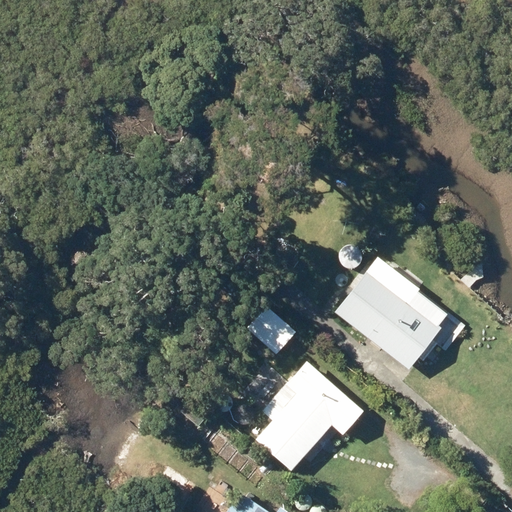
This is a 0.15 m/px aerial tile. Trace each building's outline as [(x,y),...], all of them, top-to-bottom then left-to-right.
[(372,337),(370,340),(377,346),(379,343),(407,364),(419,348),(423,352),(440,329),(437,326),(440,322),(436,319),(442,312),(422,296),(425,292),(412,282),(404,293),(366,264),(333,308),(372,337)] [(266,304),(246,328),(273,351),(293,327),(266,304)] [(275,376),(263,389),(271,396),(261,407),(270,415),(253,435),(290,467),(330,420),(341,430),(363,405),(305,356),(283,382),(275,376)] [(195,396),(183,411),(200,426),(212,412),(195,396)] [(239,488),(223,511),(293,511),(278,502),(273,509),(239,488)]
